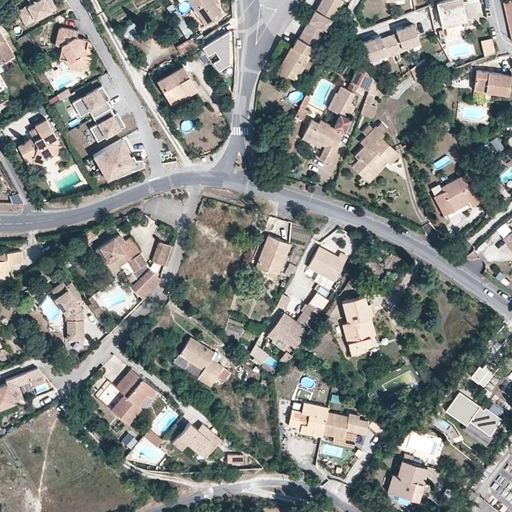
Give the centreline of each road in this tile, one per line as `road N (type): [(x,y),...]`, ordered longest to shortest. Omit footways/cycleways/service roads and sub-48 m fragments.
road 1 (tertiary): [(511,314),(397,237),(234,181)]
road 2 (residential): [(53,368),(72,375),(165,283),(199,178)]
road 3 (residential): [(162,184),(138,110),(74,0)]
road 4 (residential): [(158,511),(270,482),(305,487),(349,511)]
road 5 (tertiary): [(162,184),(78,217),(31,225)]
road 6 (residential): [(251,61),(234,181)]
